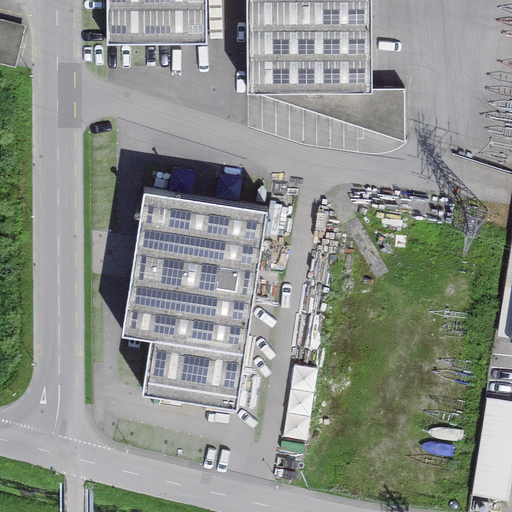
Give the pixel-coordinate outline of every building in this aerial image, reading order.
[(206,0),(106,0),(107,32),(206,32),(206,0)] [(370,0),(246,0),(247,75),(372,73),(370,0)] [(25,24),(0,17),(0,59),(15,63),(25,24)] [(265,192),(144,174),(121,328),(148,332),(141,376),(235,391),(265,192)] [(511,228),(497,329),(509,332),(511,332),(511,228)] [(474,489),(508,495),(511,473),(511,397),(491,394),(474,489)] [(292,409),(287,433),(310,438),(315,414),(292,409)]
